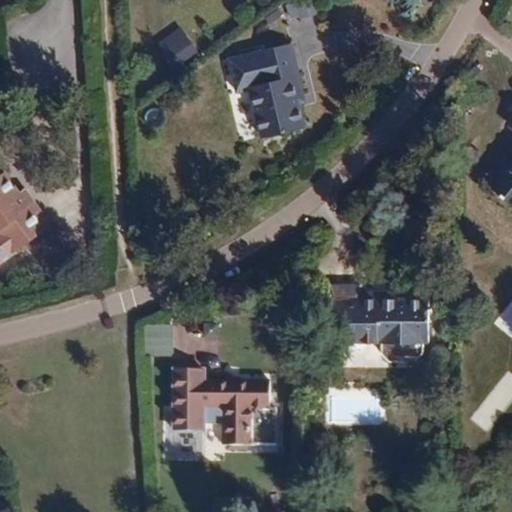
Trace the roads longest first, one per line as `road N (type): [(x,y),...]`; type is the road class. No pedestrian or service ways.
road 1 (unclassified): [(0,334),(120,300),(232,253),(299,210),(391,123),(478,0)]
road 2 (track): [(120,300),(113,0)]
road 3 (track): [(120,300),(144,511)]
